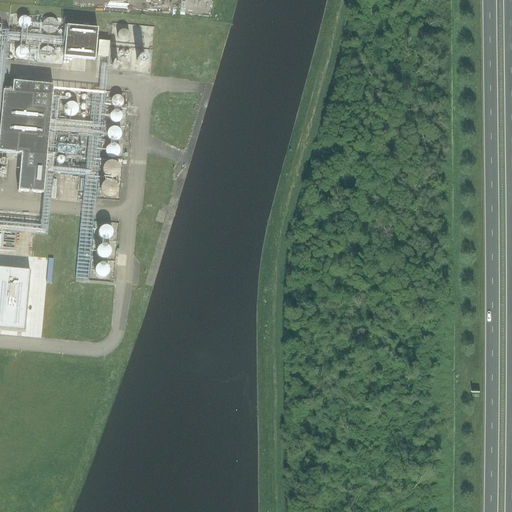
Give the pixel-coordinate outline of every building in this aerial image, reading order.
[(67,26),(64,57),(95,60),(97,29),(67,26)] [(43,193),(53,86),(13,82),(12,92),(3,91),(0,126),(0,151),(22,154),(18,191),(43,193)] [(121,135),(121,134),(121,133),(121,131),(120,130),(119,129),(118,128),(117,128),(116,128),(115,127),(114,127),(112,128),(111,128),(110,129),(109,129),(109,130),(108,131),(108,132),(107,133),(107,134),(107,135),(107,136),(108,138),(108,139),(109,139),(110,140),(111,141),(112,141),(114,142),(115,142),(116,141),(117,141),(118,140),(119,140),(120,139),(121,138),(121,137),(121,136),(121,135)] [(120,152),(120,151),(120,150),(120,148),(119,147),(118,146),(117,145),(116,145),(114,144),(113,144),(112,144),(111,144),(110,145),(109,146),(108,146),(107,147),(107,148),(106,149),(106,150),(106,151),(106,152),(106,153),(107,154),(107,155),(108,156),(108,157),(110,158),(111,158),(112,159),(114,159),(115,158),(116,158),(117,158),(118,157),(119,156),(119,155),(120,154),(120,153),(120,152)] [(121,171),(121,170),(121,169),(120,168),(119,166),(119,165),(118,164),(116,163),(115,162),(113,162),(112,162),(111,162),(110,162),(108,163),(107,163),(106,164),(105,165),(105,166),(104,166),(104,167),(104,168),(103,168),(103,169),(103,171),(103,172),(103,173),(104,174),(105,176),(106,177),(107,178),(108,179),(110,179),(112,179),(113,179),(114,179),(116,179),(117,178),(118,177),(119,176),(119,175),(120,174),(120,173),(121,172),(121,171)] [(119,191),(119,189),(119,188),(118,187),(118,186),(117,185),(116,184),(115,183),(114,182),(113,182),(112,181),(110,181),(109,181),(107,182),(106,182),(105,183),(104,183),(104,184),(103,184),(103,185),(102,187),(102,188),(101,188),(101,189),(101,190),(101,191),(102,192),(102,193),(103,195),(104,196),(105,197),(106,197),(107,198),(109,198),(109,199),(111,199),(112,198),(114,198),(114,197),(116,197),(117,195),(118,194),(118,193),(119,192),(119,191)] [(104,237),(111,238),(110,244),(105,243),(102,261),(98,261),(96,275),(112,277),(118,228),(106,226),(104,237)] [(0,329),(25,331),(30,270),(0,267),(0,329)]
